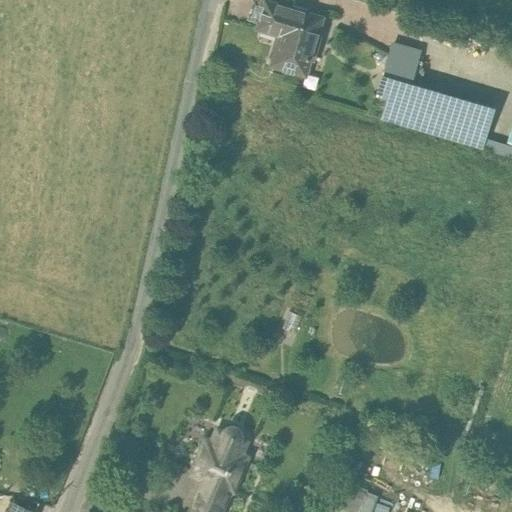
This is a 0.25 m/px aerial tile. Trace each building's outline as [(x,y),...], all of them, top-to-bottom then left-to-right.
[(321,17),(264,0),(256,28),(279,34),(270,64),(304,74),(321,17)] [(417,53),(390,45),(381,75),(392,78),(383,118),(401,124),(410,82),(417,53)] [(493,106),(410,82),(401,124),(481,147),(493,106)] [(222,432),(217,429),(211,442),(205,440),(191,472),(204,478),(197,494),(222,505),(229,488),(232,489),(246,457),(240,454),(245,441),(240,439),(241,435),(240,432),(238,429),(235,426),(231,426),(227,426),(224,429),(222,432)] [(347,481),(338,505),(355,511),(387,511),(393,500),(347,481)] [(219,511),(222,505),(197,494),(189,511),(219,511)]
